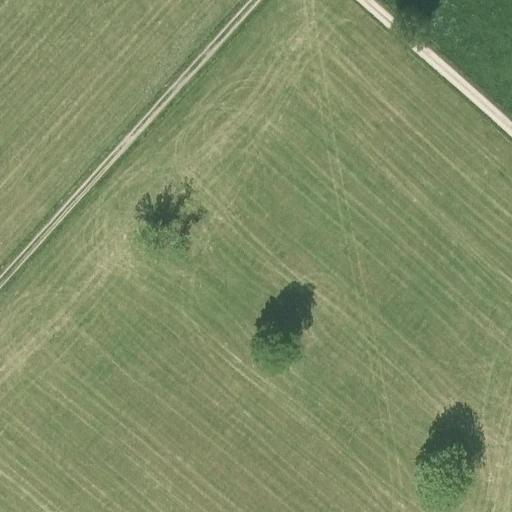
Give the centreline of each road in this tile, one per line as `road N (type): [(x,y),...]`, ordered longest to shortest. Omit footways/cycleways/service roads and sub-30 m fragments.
road 1 (track): [(257,0),(0,285)]
road 2 (track): [(511,128),(366,0)]
